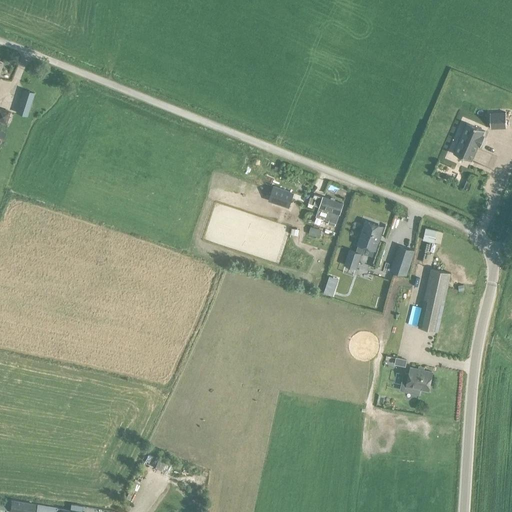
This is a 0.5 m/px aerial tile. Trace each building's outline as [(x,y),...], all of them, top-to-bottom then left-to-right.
[(23,89),(18,105),(30,108),(35,92),(23,89)] [(492,129),(492,127),(506,127),(506,128),(507,128),(506,112),(506,114),(491,115),(491,113),(490,113),(491,129),(492,129)] [(454,153),(454,154),(472,161),(470,160),(477,143),(479,144),(483,137),(481,136),(483,131),(485,131),(467,123),(469,124),(456,154),(454,153)] [(476,155),(489,162),(493,153),(480,147),(476,155)] [(476,161),(475,166),(489,172),(491,167),(476,161)] [(249,180),(253,171),(248,169),(244,178),(249,180)] [(315,176),(312,187),(322,189),(325,179),(315,176)] [(294,193),(274,186),(269,200),(289,207),(294,193)] [(313,197),(316,198),(314,204),(314,205),(319,207),(318,211),(316,216),(329,221),(328,224),(335,226),(336,223),(343,203),(334,200),(335,198),(331,197),(331,198),(323,196),(323,197),(314,194),(313,197)] [(381,221),(392,223),(394,211),(383,209),(381,221)] [(350,250),(348,256),(345,265),(357,269),(362,253),(361,253),(363,246),(376,250),(383,227),(366,222),(359,245),(357,252),(350,250)] [(311,226),(308,234),(316,236),(318,228),(311,226)] [(435,241),(437,231),(437,230),(426,227),(424,239),(435,241)] [(407,276),(415,250),(398,245),(390,270),(407,276)] [(451,273),(431,269),(418,327),(438,332),(451,273)] [(326,287),(324,293),(333,296),(335,289),(326,287)] [(406,367),(407,360),(396,357),(395,364),(406,367)] [(407,387),(406,391),(420,394),(421,390),(428,391),(432,372),(411,368),(409,374),(407,387)] [(167,471),(170,460),(155,457),(153,468),(167,471)] [(11,501),(10,511),(13,511),(33,511),(35,504),(11,501)]
